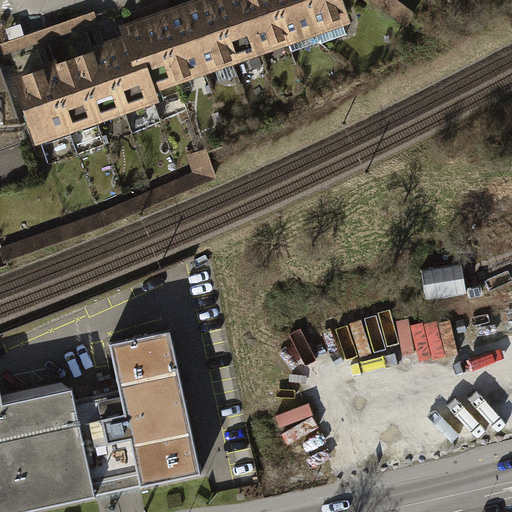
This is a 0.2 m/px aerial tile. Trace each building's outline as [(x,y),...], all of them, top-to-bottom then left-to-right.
[(137,26),(142,40),(150,64),(161,61),(169,85),(360,20),(352,0),(213,0),(204,3),(163,17),(148,22),(137,26)] [(398,0),(369,0),(405,27),(415,13),(398,0)] [(94,11),(1,43),(5,55),(98,22),(94,11)] [(40,74),(20,81),(42,143),(174,99),(169,85),(161,61),(150,64),(142,40),(111,50),(96,55),(55,69),(40,74)] [(0,72),(0,152),(26,143),(0,72)] [(0,245),(0,248),(3,259),(217,177),(205,147),(187,155),(192,171),(100,211),(0,245)] [(427,295),(470,293),(468,264),(426,265),(427,295)] [(134,399),(93,408),(108,477),(149,468),(152,483),(208,472),(178,328),(121,340),(134,399)] [(0,511),(49,511),(112,499),(108,477),(93,408),(89,386),(0,404),(0,511)]
